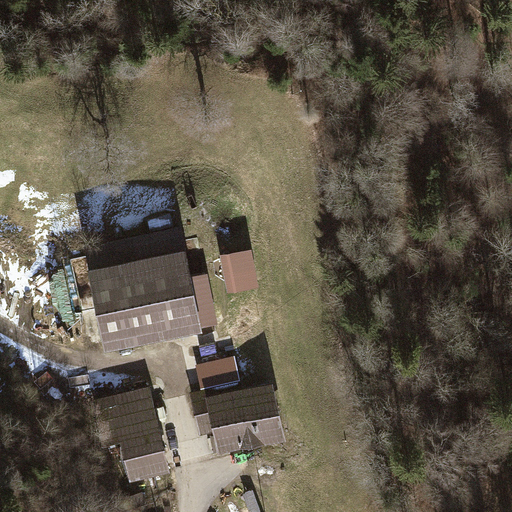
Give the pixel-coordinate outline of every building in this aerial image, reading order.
[(85,241),(106,343),(219,319),(209,269),(193,272),(183,221),(85,241)] [(252,245),(221,251),(229,289),(260,282),(252,245)] [(0,295),(0,306),(4,309),(9,301),(0,295)] [(206,390),(221,448),(289,431),(274,373),(206,390)] [(103,439),(122,435),(132,476),(171,466),(151,382),(93,396),(103,439)] [(268,511),(263,487),(225,496),(229,511),(268,511)] [(125,495),(130,511),(156,511),(159,511),(154,497),(145,499),(142,489),(125,495)]
